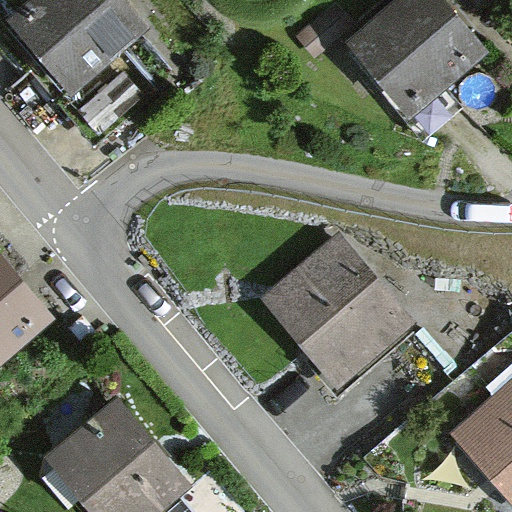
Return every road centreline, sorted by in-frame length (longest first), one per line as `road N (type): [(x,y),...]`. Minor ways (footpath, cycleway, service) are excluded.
road 1 (residential): [(69,228),(141,180),(193,167),(253,168),(511,209)]
road 2 (residential): [(306,511),(69,228)]
